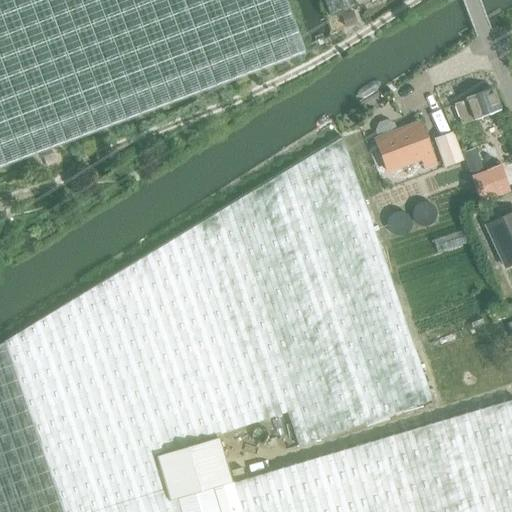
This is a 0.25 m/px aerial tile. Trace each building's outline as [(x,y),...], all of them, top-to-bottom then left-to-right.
[(0,0),(0,169),(56,148),(247,76),(304,55),(283,0),(0,0)] [(350,0),(323,0),(329,15),(353,7),(350,0)] [(357,25),(352,12),(340,16),(345,29),(357,25)] [(500,112),(493,93),(459,105),(458,104),(456,105),(453,106),(461,127),(500,112)] [(375,132),(378,141),(375,142),(387,173),(420,160),(424,170),(437,165),(435,160),(432,161),(418,126),(398,133),(395,124),(387,121),(378,124),(375,132)] [(462,163),(465,162),(453,130),(451,131),(452,134),(435,140),(437,145),(446,169),(462,163)] [(511,511),(511,400),(465,415),(231,484),(240,511),(180,511),(177,499),(170,502),(158,460),(163,459),(162,454),(285,413),(296,446),(430,401),(340,141),(180,237),(63,308),(4,343),(5,348),(0,350),(0,511),(511,511)] [(479,163),(467,167),(470,176),(483,171),(479,163)] [(475,187),(496,182),(492,170),(472,176),(475,187)] [(504,270),(511,266),(511,215),(485,228),(504,270)] [(464,232),(433,242),(437,253),(467,243),(464,232)] [(511,304),(481,317),(485,327),(491,324),(492,326),(511,318),(511,304)] [(482,319),(470,324),(472,329),(484,324),(482,319)] [(196,449),(163,459),(158,460),(170,502),(177,499),(180,511),(240,511),(231,484),(219,441),(196,449)]
